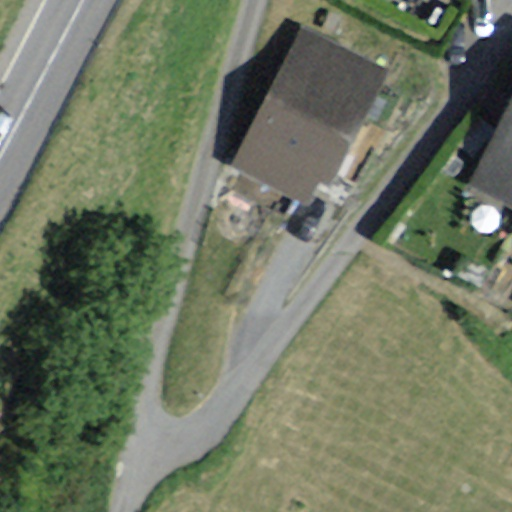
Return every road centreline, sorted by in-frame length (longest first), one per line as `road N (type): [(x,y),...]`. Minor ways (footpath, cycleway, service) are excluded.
road 1 (residential): [(511,26),(221,416),(183,444),(133,448)]
road 2 (residential): [(133,448),(256,0)]
road 3 (secondary): [(0,155),(82,0)]
